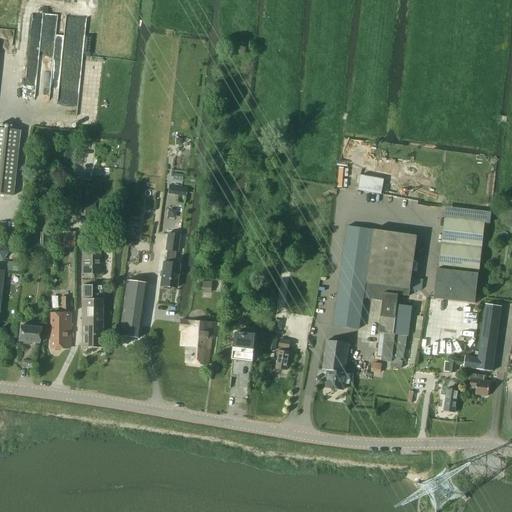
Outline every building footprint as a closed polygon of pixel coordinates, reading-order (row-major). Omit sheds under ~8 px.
[(0,128),(0,195),(13,197),(19,131),(0,128)] [(439,156),(438,167),(443,168),(440,199),(458,201),(462,156),(444,155),(444,156),(439,156)] [(412,167),(409,199),(424,200),(427,168),(412,167)] [(381,194),(384,180),(361,175),(358,190),(381,194)] [(93,217),(94,198),(95,186),(82,185),(82,197),(80,216),(93,217)] [(435,288),(434,300),(475,304),(478,274),(484,222),(485,213),(447,209),(446,218),(445,218),(439,269),(437,269),(435,288)] [(346,227),(332,326),(359,330),(363,299),(382,301),(378,333),(380,333),(377,356),(381,357),(381,361),(391,362),(390,367),(401,369),(402,362),(405,362),(405,359),(403,359),(405,347),(409,318),(395,316),(398,295),(408,296),(409,291),(418,292),(421,290),(422,281),(411,279),(417,236),(373,230),(366,284),(364,283),(372,231),(346,227)] [(62,234),(62,248),(74,248),(74,234),(62,234)] [(167,234),(165,250),(165,251),(166,251),(175,252),(177,252),(179,235),(167,234)] [(175,252),(166,251),(165,263),(174,264),(175,253),(175,252)] [(100,254),(81,253),(81,274),(89,274),(94,274),(100,275),(100,254)] [(162,262),(159,286),(176,288),(179,264),(174,264),(165,263),(162,262)] [(125,280),(117,335),(137,338),(145,283),(125,280)] [(211,283),(201,283),(201,293),(212,293),(211,283)] [(82,300),(81,300),(81,348),(101,348),(101,286),(95,286),(94,286),(82,286),(82,300)] [(465,357),(464,368),(492,372),(501,307),(485,305),(478,352),(475,352),(474,358),(465,357)] [(69,314),(50,314),(50,323),(50,349),(69,349),(69,314)] [(180,320),(180,330),(182,331),(181,347),(186,347),(185,363),(208,366),(210,349),(212,323),(196,322),(196,319),(193,319),(193,321),(188,321),(180,320)] [(37,345),(38,331),(19,329),(17,344),(37,345)] [(235,335),(229,389),(230,389),(236,389),(249,391),(255,337),(235,335)] [(454,344),(455,337),(440,335),(439,341),(454,344)] [(271,337),(268,349),(275,350),(277,338),(271,337)] [(280,347),(276,368),(287,370),(290,353),(291,349),(288,349),(290,342),(283,341),(283,338),(281,338),(281,340),(280,340),(279,347),(280,347)] [(322,370),(328,371),(326,388),(343,390),(346,373),(345,373),(345,372),(348,350),(348,344),(326,341),(322,370)] [(443,373),(449,374),(455,374),(456,367),(462,367),(463,360),(450,359),(450,364),(444,363),(443,373)] [(374,363),(372,371),(380,373),(381,365),(374,363)] [(471,374),(469,388),(476,388),(475,394),(487,396),(489,382),(483,381),(484,376),(478,375),(471,374)] [(454,413),(457,391),(447,389),(443,411),(454,413)]
